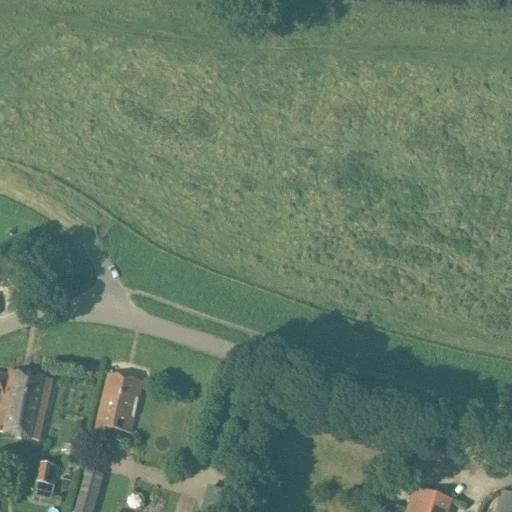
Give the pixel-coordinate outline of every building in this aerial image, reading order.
[(53,382),(9,372),(7,380),(7,381),(0,379),(0,396),(4,398),(0,416),(0,435),(39,444),(53,382)] [(142,384),(108,375),(91,442),(108,446),(112,431),(129,436),(142,384)] [(71,447),(69,457),(77,459),(80,449),(71,447)] [(56,468),(39,464),(35,483),(51,487),(56,468)] [(93,511),(103,477),(86,472),(74,511),(93,511)] [(444,511),(448,501),(414,490),(406,511),(444,511)] [(511,511),(511,497),(503,495),(497,511),(511,511)]
